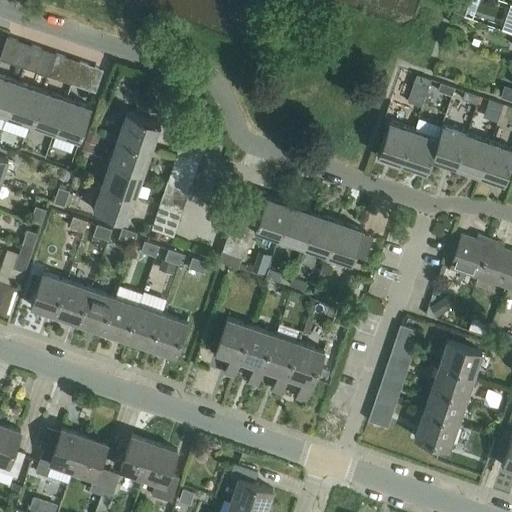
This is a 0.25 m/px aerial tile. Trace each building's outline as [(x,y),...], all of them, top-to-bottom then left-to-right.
[(0,58),(10,62),(18,40),(7,36),(0,56),(0,58)] [(34,70),(42,48),(31,44),(23,67),(34,70)] [(58,79),(66,56),(55,52),(47,75),(58,79)] [(82,87),(90,64),(79,60),(71,83),(82,87)] [(18,81),(0,74),(0,112),(7,115),(18,81)] [(431,78),(417,74),(414,82),(428,86),(431,78)] [(7,115),(31,123),(42,89),(18,81),(7,115)] [(455,86),(441,82),(438,90),(452,94),(455,86)] [(66,97),(42,89),(31,123),(54,131),(66,97)] [(479,95),(465,90),(462,99),(476,103),(479,95)] [(66,97),(54,131),(79,140),(90,106),(66,97)] [(503,103),(488,99),(483,114),(498,118),(503,103)] [(126,111),(117,136),(152,148),(160,123),(126,111)] [(377,155),(402,163),(414,129),(389,120),(377,155)] [(431,158),(455,166),(467,132),(442,124),(437,137),(438,137),(431,158)] [(437,137),(414,129),(402,163),(427,171),(431,158),(438,137),(437,137)] [(202,151),(206,140),(184,132),(180,144),(202,151)] [(491,140),(467,132),(455,166),(479,174),(491,140)] [(109,160),(144,172),(152,148),(117,136),(109,160)] [(511,147),(491,140),(479,174),(504,183),(511,158),(511,147)] [(194,175),(198,164),(175,156),(172,168),(194,175)] [(136,196),(144,172),(109,160),(101,184),(136,196)] [(186,199),(190,188),(167,180),(163,191),(186,199)] [(127,220),(136,196),(101,184),(93,209),(127,220)] [(69,190),(59,187),(54,201),(64,205),(69,190)] [(254,230),(279,238),(290,204),(265,195),(260,212),(256,224),(254,230)] [(178,223),(182,212),(159,204),(155,215),(178,223)] [(233,216),(256,224),(260,212),(238,204),(233,216)] [(290,204),(279,238),(303,246),(314,212),(290,204)] [(41,225),(46,210),(35,207),(30,221),(41,225)] [(326,254),(338,220),(314,212),(303,246),(326,254)] [(88,220),(73,215),(69,226),(84,231),(88,220)] [(229,228),(252,236),(254,230),(256,224),(233,216),(229,228)] [(338,220),(326,254),(351,263),(363,229),(338,220)] [(111,229),(97,224),(93,235),(108,239),(111,229)] [(137,232),(122,227),(118,238),(133,243),(137,232)] [(248,247),(252,236),(229,228),(225,239),(248,247)] [(32,249),(37,234),(27,230),(22,245),(32,249)] [(478,275),(491,238),(478,234),(476,238),(461,233),(450,266),(478,275)] [(491,238),(478,275),(505,285),(511,264),(511,250),(502,247),(504,243),(491,238)] [(244,259),(248,247),(225,239),(221,251),(244,259)] [(159,245),(144,240),(140,250),(155,256),(159,245)] [(183,253),(168,248),(165,259),(180,264),(183,253)] [(241,268),(244,259),(221,251),(218,260),(241,268)] [(24,273),(29,258),(19,254),(13,269),(24,273)] [(207,261),(192,256),(189,267),(203,272),(207,261)] [(282,274),(268,269),(265,277),(280,282),(282,274)] [(56,316),(68,281),(42,272),(31,307),(56,316)] [(306,281),(292,276),(289,285),(304,289),(306,281)] [(0,281),(0,314),(9,317),(18,286),(0,281)] [(91,289),(68,281),(56,316),(80,324),(91,289)] [(331,289),(316,284),(313,293),(328,297),(331,289)] [(103,332),(115,297),(91,289),(80,324),(103,332)] [(139,305),(115,297),(103,332),(127,340),(139,305)] [(162,313),(139,305),(127,340),(151,348),(162,313)] [(162,313),(151,348),(175,356),(187,321),(162,313)] [(234,377),(240,360),(252,325),(227,317),(215,352),(230,357),(225,373),(234,377)] [(472,320),(469,328),(478,331),(481,323),(472,320)] [(276,333),(252,325),(240,360),(254,365),(249,381),(258,385),(264,368),(276,333)] [(282,393),(288,376),(299,341),(276,333),(264,368),(278,373),(272,389),(282,393)] [(447,339),(439,364),(473,376),(482,351),(447,339)] [(395,340),(392,349),(412,355),(415,347),(395,340)] [(299,341),(288,376),(302,381),(296,397),(307,401),(324,350),(299,341)] [(387,364),(384,372),(404,379),(407,371),(387,364)] [(431,388),(465,399),(473,376),(439,364),(431,388)] [(379,388),(376,396),(396,403),(399,395),(379,388)] [(423,412),(457,423),(465,399),(431,388),(423,412)] [(371,412),(368,420),(388,427),(390,418),(371,412)] [(457,423),(423,412),(415,436),(449,448),(457,423)] [(21,430),(0,422),(0,470),(17,476),(25,452),(14,449),(21,430)] [(73,469),(84,435),(62,427),(53,451),(44,448),(35,471),(47,475),(52,462),(73,469)] [(511,433),(502,465),(511,468),(511,433)] [(120,468),(143,476),(154,442),(132,434),(120,468)] [(99,467),(107,443),(84,435),(73,469),(94,476),(89,490),(101,494),(109,470),(99,467)] [(177,450),(154,442),(143,476),(156,480),(151,494),(171,501),(179,477),(169,474),(177,450)] [(230,501),(261,511),(264,511),(272,488),(254,482),(257,471),(234,463),(230,474),(238,477),(230,501)] [(111,497),(120,474),(109,470),(101,494),(95,510),(101,511),(105,511),(111,497)] [(32,496),(30,505),(53,510),(55,501),(32,496)] [(261,511),(230,501),(224,499),(219,511),(261,511)]
